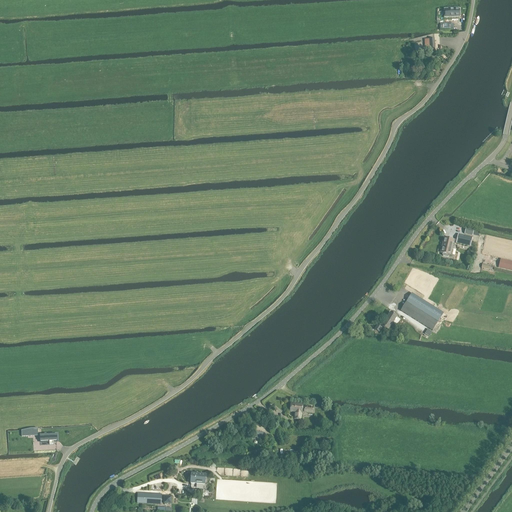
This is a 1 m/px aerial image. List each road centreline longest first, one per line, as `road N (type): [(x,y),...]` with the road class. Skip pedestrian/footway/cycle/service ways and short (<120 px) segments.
road 1 (unclassified): [(48,511),(72,449),(168,397),(276,304),(374,169),(394,124),(428,97),(464,36),(472,0)]
road 2 (unclassified): [(92,511),(112,485),(265,397),(346,328),(436,210),(500,145),(511,110)]
